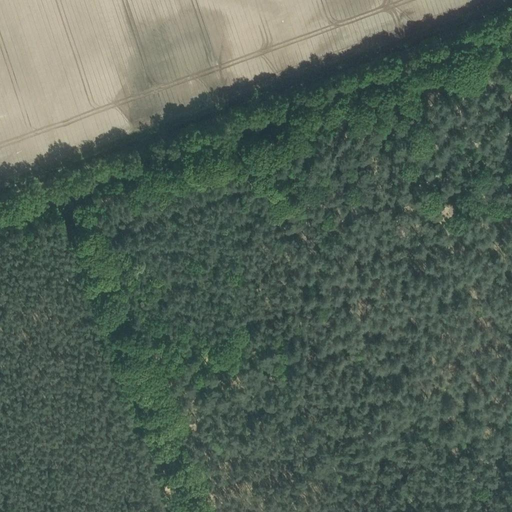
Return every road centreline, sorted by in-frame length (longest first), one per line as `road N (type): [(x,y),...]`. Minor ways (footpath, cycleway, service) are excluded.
road 1 (track): [(65,186),(511,20)]
road 2 (track): [(191,511),(65,186)]
